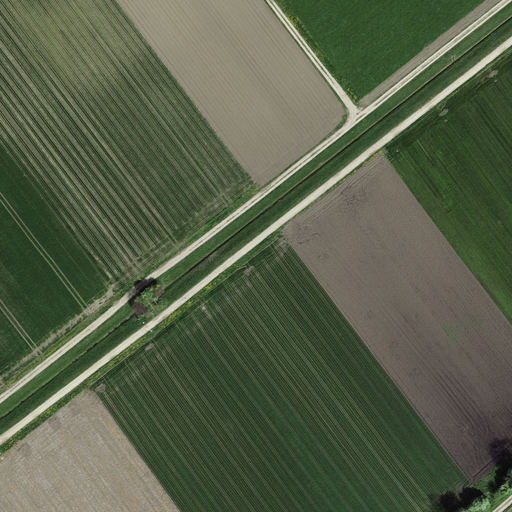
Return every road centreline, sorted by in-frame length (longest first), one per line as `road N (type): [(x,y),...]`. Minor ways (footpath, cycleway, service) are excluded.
road 1 (track): [(0,447),(511,42)]
road 2 (track): [(0,398),(511,0)]
road 3 (track): [(362,119),(271,0)]
